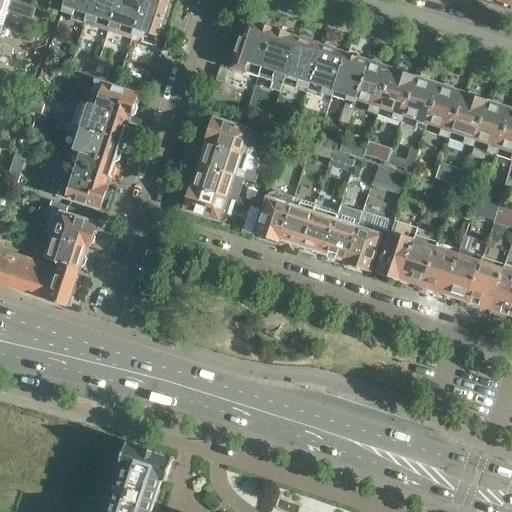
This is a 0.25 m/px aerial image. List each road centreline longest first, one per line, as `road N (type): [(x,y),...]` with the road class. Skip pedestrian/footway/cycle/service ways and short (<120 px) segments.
road 1 (primary): [(511,497),(0,330)]
road 2 (residential): [(511,348),(134,227)]
road 3 (residential): [(134,227),(207,0)]
road 4 (residential): [(511,49),(364,0)]
